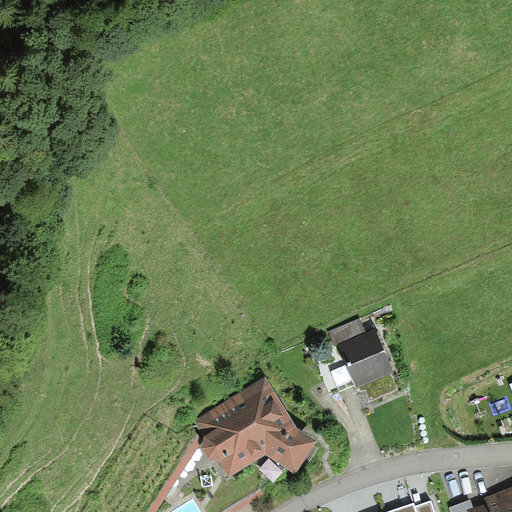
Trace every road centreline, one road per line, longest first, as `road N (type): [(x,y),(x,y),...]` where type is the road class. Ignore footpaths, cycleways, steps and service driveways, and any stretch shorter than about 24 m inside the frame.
road 1 (track): [(0,441),(22,407),(40,351),(22,80),(33,41),(64,0)]
road 2 (unclassified): [(511,453),(382,470),(287,511)]
